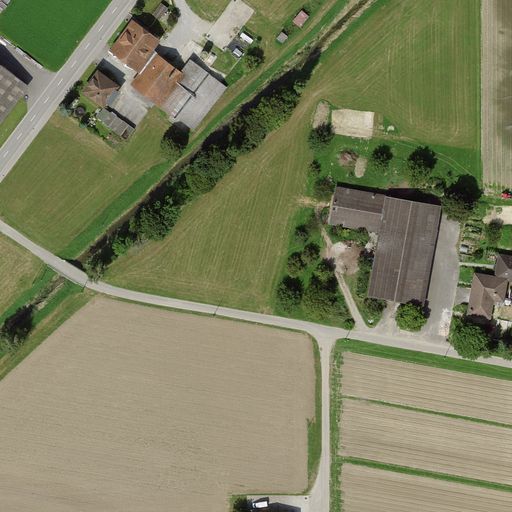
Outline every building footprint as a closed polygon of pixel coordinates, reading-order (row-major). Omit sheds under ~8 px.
[(168,8),(162,4),(155,15),(160,19),(168,8)] [(303,12),(294,22),(298,26),(307,16),(303,12)] [(133,26),(115,49),(137,66),(151,48),(155,42),(133,26)] [(282,33),(278,38),(283,42),(287,37),(282,33)] [(183,78),(159,60),(148,74),(138,86),(162,105),(183,78)] [(0,122),(29,84),(0,61),(0,122)] [(208,75),(193,64),(183,78),(162,105),(177,116),(208,75)] [(99,73),(85,92),(103,105),(106,101),(110,104),(119,93),(115,90),(117,86),(99,73)] [(226,89),(208,75),(177,116),(194,129),(226,89)] [(135,129),(112,112),(103,123),(127,141),(135,129)] [(386,197),(337,188),(330,223),(380,232),(386,197)] [(439,206),(386,197),(380,232),(369,296),(421,305),(439,206)] [(497,278),(506,280),(511,280),(511,258),(501,256),(497,278)] [(497,278),(477,275),(470,313),(490,317),(494,295),(503,297),(506,280),(497,278)]
